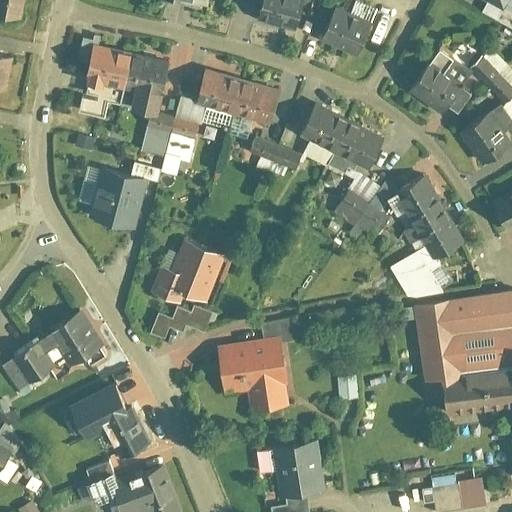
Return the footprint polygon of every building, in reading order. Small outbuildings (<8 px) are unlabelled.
[(0,0),(0,18),(18,23),(22,0),(0,0)] [(263,0),(259,17),(296,28),(303,0),(263,0)] [(511,12),(505,8),(489,0),(483,11),(511,26),(511,12)] [(489,0),(505,8),(509,0),(489,0)] [(321,38),(358,54),(374,20),(336,3),(321,38)] [(131,50),(93,42),(87,74),(124,82),(131,50)] [(409,90),(441,111),(446,103),(458,85),(470,67),(439,46),(409,90)] [(511,65),(497,47),(475,67),(503,100),(511,92),(511,65)] [(169,57),(131,50),(124,82),(135,84),(130,105),(158,111),(169,57)] [(245,76),(207,65),(197,100),(235,111),(245,76)] [(283,86),(245,76),(235,111),(273,121),(283,86)] [(458,85),(446,103),(458,111),(470,93),(458,85)] [(370,166),(386,135),(317,100),(301,132),(370,166)] [(511,125),(511,119),(502,104),(460,132),(480,163),(511,142),(511,139),(506,130),(511,125)] [(173,122),(172,129),(196,135),(199,120),(175,115),(173,122)] [(149,116),(142,148),(166,154),(172,129),(173,122),(149,116)] [(76,144),(92,148),(95,137),(78,132),(76,144)] [(280,143),(258,134),(251,150),(274,159),(280,143)] [(302,152),(280,143),(274,159),(296,168),(302,152)] [(137,160),(134,175),(146,178),(158,181),(162,166),(137,160)] [(134,175),(107,169),(97,211),(135,221),(146,178),(134,175)] [(371,201),(382,185),(361,170),(335,208),(357,223),(359,219),(371,201)] [(382,185),(371,201),(381,207),(399,181),(389,174),(382,185)] [(434,255),(465,238),(428,174),(397,191),(434,255)] [(511,189),(493,201),(510,231),(511,230),(511,189)] [(378,231),(390,214),(381,207),(371,201),(359,219),(378,231)] [(186,291),(207,299),(227,251),(185,235),(172,267),(161,262),(151,288),(182,300),(186,291)] [(413,292),(444,287),(420,248),(393,264),(413,292)] [(443,383),(465,380),(463,366),(511,360),(511,289),(415,301),(425,385),(443,383)] [(205,329),(213,309),(195,301),(191,310),(178,304),(173,316),(159,310),(151,329),(165,335),(170,323),(184,329),(187,322),(205,329)] [(69,362),(103,341),(82,305),(48,326),(69,362)] [(262,320),(265,336),(281,334),(282,339),(297,337),(294,315),(262,320)] [(265,336),(217,343),(225,392),(248,389),(251,410),(292,404),(282,339),(281,334),(265,336)] [(32,383),(53,369),(32,340),(11,354),(32,383)] [(355,372),(336,373),(338,396),(357,395),(355,372)] [(447,414),(511,405),(511,374),(465,380),(443,383),(447,414)] [(86,439),(106,429),(102,420),(129,407),(115,380),(68,403),(86,439)] [(122,457),(153,440),(134,403),(129,407),(102,420),(106,429),(122,457)] [(4,418),(0,424),(0,434),(12,442),(21,428),(4,418)] [(0,461),(12,442),(0,434),(0,461)] [(308,488),(326,484),(318,437),(274,445),(283,492),(286,491),(308,488)] [(149,511),(176,511),(183,510),(163,459),(112,479),(124,511),(127,511),(147,504),(149,511)] [(459,480),(463,505),(487,501),(482,473),(459,478),(459,480)] [(435,484),(439,509),(463,505),(459,480),(435,484)] [(308,488),(286,491),(288,500),(271,502),(273,511),(301,511),(312,510),(308,488)] [(22,505),(26,511),(38,511),(41,511),(34,498),(22,505)]
